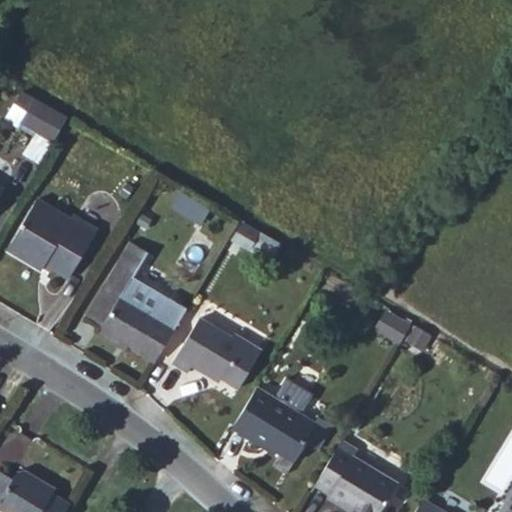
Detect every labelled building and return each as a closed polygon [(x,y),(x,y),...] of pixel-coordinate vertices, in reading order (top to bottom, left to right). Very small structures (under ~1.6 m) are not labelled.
[(64,122),(34,104),(21,126),(52,144),(59,132),(64,122)] [(66,221),(33,202),(6,251),(40,270),(43,265),(67,279),(95,230),(69,216),(66,221)] [(157,362),(188,308),(134,277),(147,255),(129,244),(85,322),(102,332),(100,336),(120,347),(123,343),(157,362)] [(403,340),(412,318),(385,308),(376,330),(403,340)] [(232,332),(200,314),(174,361),(190,368),(194,362),(207,370),(210,366),(243,385),(265,346),(234,329),(232,332)] [(405,340),(424,350),(433,333),(413,323),(405,340)] [(321,415),(305,405),(316,386),(291,370),(279,390),(262,380),(238,420),(272,439),(274,437),(303,454),(312,438),(310,434),(321,415)] [(326,409),(321,415),(310,434),(323,442),(339,416),(326,409)] [(363,441),(348,432),(322,475),(337,483),(334,489),(349,498),(352,494),(381,510),(404,473),(359,447),(363,441)] [(66,511),(77,493),(62,484),(63,477),(50,470),(38,471),(23,462),(20,468),(5,459),(0,468),(0,487),(7,492),(3,498),(21,509),(24,505),(36,511),(66,511)] [(95,463),(90,471),(103,478),(108,470),(95,463)] [(468,511),(430,489),(416,511),(468,511)]
